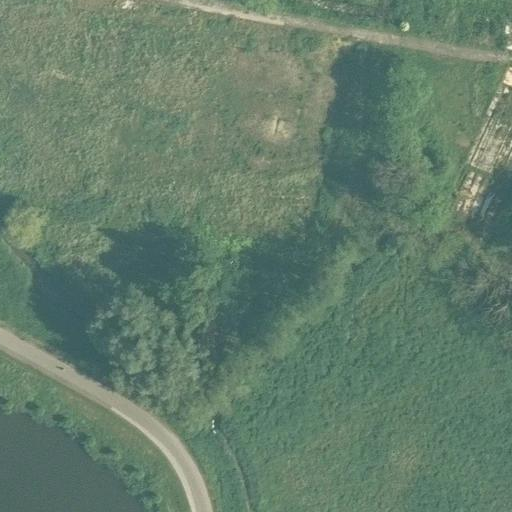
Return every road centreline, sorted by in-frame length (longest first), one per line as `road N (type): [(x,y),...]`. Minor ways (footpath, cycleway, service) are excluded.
road 1 (unclassified): [(511,59),(178,0)]
road 2 (unclassified): [(204,511),(184,458),(151,423),(0,337)]
